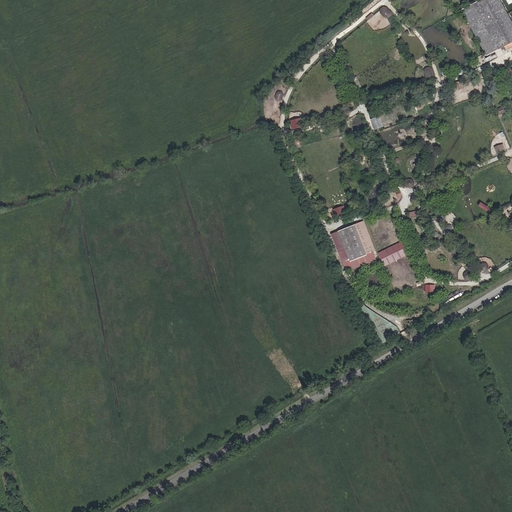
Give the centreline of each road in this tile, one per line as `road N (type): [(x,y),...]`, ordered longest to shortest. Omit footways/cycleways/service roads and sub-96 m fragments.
road 1 (track): [(384,0),(295,82),(284,118),(347,282),(371,307),(405,317),(511,262)]
road 2 (unclassified): [(511,284),(127,511)]
road 3 (track): [(384,0),(420,37),(436,76),(435,135),(404,220),(425,274),(484,280)]
road 4 (track): [(331,42),(391,175),(410,195),(511,153)]
road 5 (track): [(286,135),(511,61)]
road 6 (track): [(325,229),(410,195),(484,280)]
